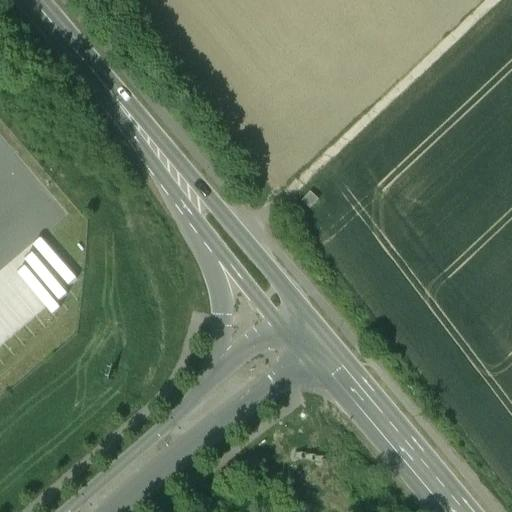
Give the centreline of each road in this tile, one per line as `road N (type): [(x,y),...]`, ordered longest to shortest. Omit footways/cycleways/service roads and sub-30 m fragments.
road 1 (track): [(230,242),(489,0)]
road 2 (secondary): [(30,0),(203,211)]
road 3 (unclassified): [(117,511),(271,381),(302,327)]
road 4 (secondary): [(302,327),(457,511)]
road 5 (unclassified): [(217,370),(64,511)]
road 6 (secondary): [(203,211),(223,281),(217,370)]
road 7 (secondary): [(203,211),(302,327)]
